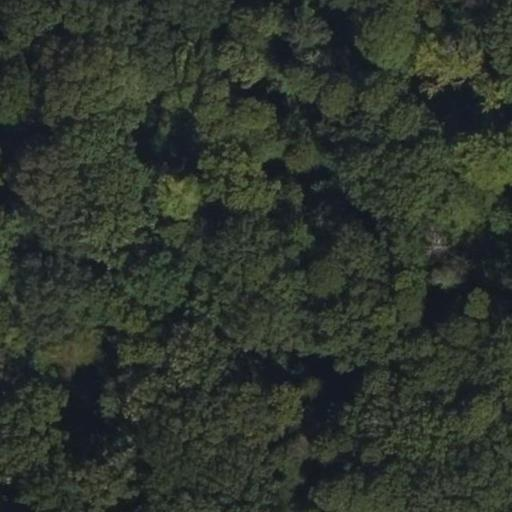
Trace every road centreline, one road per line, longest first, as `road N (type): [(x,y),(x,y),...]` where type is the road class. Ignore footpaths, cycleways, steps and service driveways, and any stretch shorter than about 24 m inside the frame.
road 1 (track): [(26,0),(480,511)]
road 2 (track): [(152,511),(511,123)]
